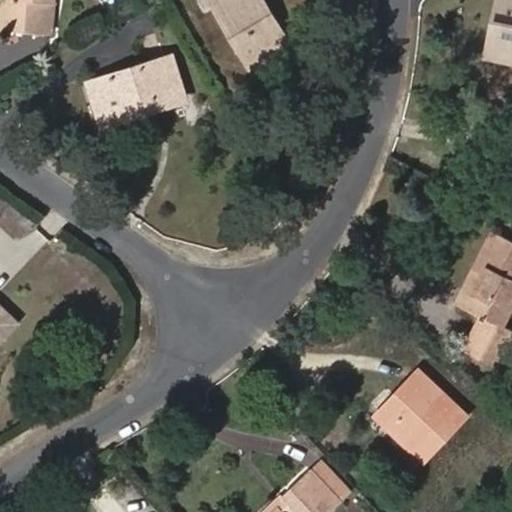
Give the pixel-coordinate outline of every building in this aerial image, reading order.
[(55,4),(55,0),(4,0),(1,26),(55,34),(59,4),(55,4)] [(270,51),(289,39),(266,0),(203,0),(208,7),(216,3),(256,67),(273,57),(270,51)] [(487,53),(511,58),(511,0),(509,0),(505,22),(495,20),(487,53)] [(509,0),(499,0),(495,20),(505,22),(509,0)] [(273,57),(292,45),(289,39),(270,51),(273,57)] [(154,108),(182,98),(169,55),(113,74),(125,109),(152,100),(154,108)] [(152,100),(125,109),(113,74),(90,81),(104,124),(154,108),(152,100)] [(511,338),(511,326),(505,323),(511,309),(511,238),(496,231),(477,268),(482,271),(473,288),(493,298),(484,314),(468,349),(499,365),(511,338)] [(484,314),(493,298),(473,288),(482,271),(477,268),(459,301),(484,314)] [(0,304),(0,341),(18,322),(0,304)] [(426,457),(468,413),(422,370),(379,414),(426,457)] [(330,511),(343,500),(311,468),(286,493),(293,500),(285,507),(282,504),(273,511),(330,511)] [(264,511),(273,511),(282,504),(285,507),(293,500),(286,493),(264,511)]
